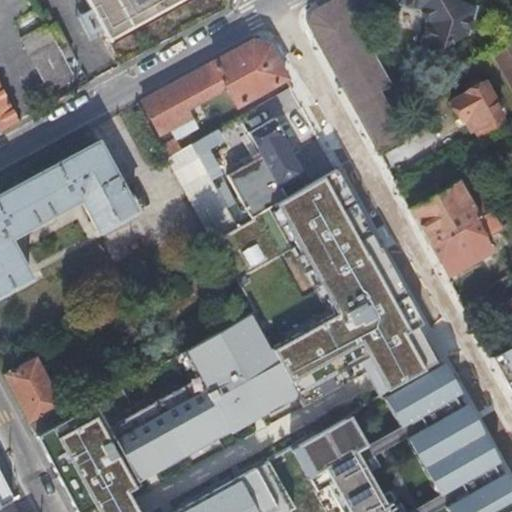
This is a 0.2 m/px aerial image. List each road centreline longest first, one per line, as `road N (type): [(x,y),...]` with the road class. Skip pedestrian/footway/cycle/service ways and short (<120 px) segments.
road 1 (residential): [(271,12),(511,436)]
road 2 (residential): [(271,12),(0,157)]
